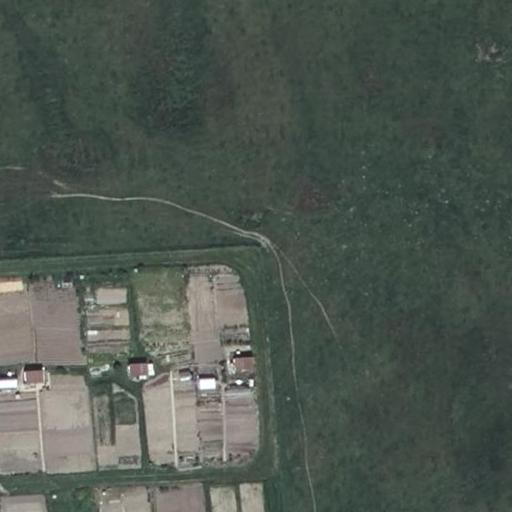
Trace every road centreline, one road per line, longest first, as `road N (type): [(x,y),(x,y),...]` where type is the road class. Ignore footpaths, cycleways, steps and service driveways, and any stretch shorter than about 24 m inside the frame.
road 1 (track): [(0,270),(235,258),(253,286),(274,511)]
road 2 (track): [(270,470),(0,488)]
